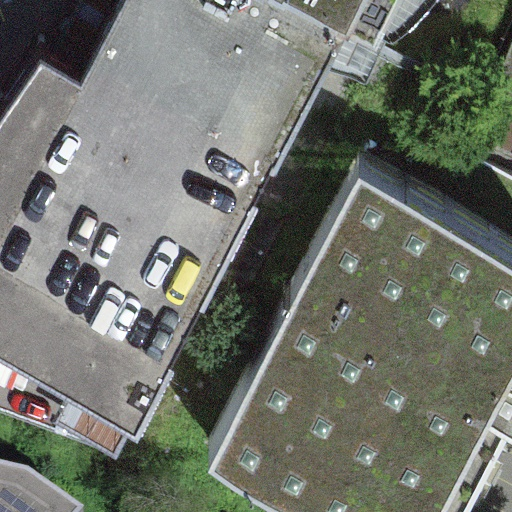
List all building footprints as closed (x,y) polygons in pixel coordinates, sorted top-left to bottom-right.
[(341,0),(139,0),(96,82),(51,59),(0,131),(0,335),(178,413),(381,18),(341,0)] [(341,0),(381,18),(395,24),(405,0),(341,0)] [(511,6),(475,94),(511,109),(511,6)] [(471,511),(511,430),(511,239),(371,171),(229,462),(331,511),(471,511)] [(0,511),(47,511),(0,499),(0,511)]
